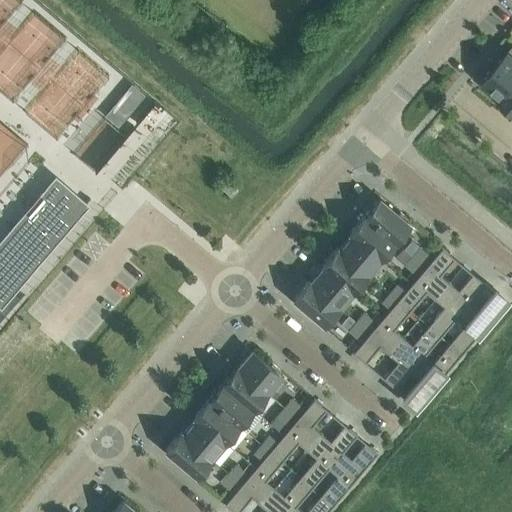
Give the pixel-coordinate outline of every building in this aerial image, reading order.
[(511,46),(482,82),(500,97),(511,83),(511,46)] [(511,83),(500,97),(511,107),(511,83)] [(219,187),(231,197),(238,189),(226,179),(219,187)] [(28,213),(0,245),(0,275),(13,286),(0,302),(0,305),(15,288),(86,204),(90,199),(89,198),(85,203),(63,184),(48,201),(42,195),(27,213),(28,213)] [(379,199),(364,216),(393,241),(408,223),(406,221),(408,219),(400,212),(398,215),(379,199)] [(393,241),(364,216),(350,233),(351,234),(379,258),(393,241)] [(379,258),(351,234),(338,249),(366,273),(379,258)] [(442,247),(397,300),(410,310),(426,292),(435,299),(449,282),(440,275),(451,262),(446,258),(449,254),(442,247)] [(412,256),(419,262),(427,253),(419,247),(412,256)] [(323,267),(351,290),(366,273),(338,249),(337,248),(322,266),(323,267)] [(419,262),(412,256),(404,265),(412,271),(419,262)] [(311,282),(338,305),(351,290),(323,267),(311,282)] [(456,317),(471,301),(485,284),(477,277),(473,281),(469,277),(458,290),(449,282),(435,299),(443,307),(427,325),(440,336),(456,317)] [(338,305),(311,282),(309,281),(294,298),(313,315),(311,317),(318,324),(320,321),(323,323),(338,305)] [(397,284),(389,293),(397,300),(404,290),(399,286),(397,284)] [(389,293),(381,302),(384,304),(389,309),(397,300),(389,293)] [(494,299),(489,295),(479,307),(471,301),(456,317),(464,325),(448,344),(461,354),(506,301),(498,295),(494,299)] [(352,352),(360,359),(363,355),(368,359),(379,346),(388,354),(403,337),(394,329),(410,310),(397,300),(352,352)] [(356,322),(363,328),(371,319),(364,313),(356,322)] [(348,331),(356,322),(349,316),(341,325),(348,331)] [(363,328),(356,322),(348,331),(356,337),(363,328)] [(411,344),(403,337),(388,354),(397,361),(386,374),(391,378),(388,382),(395,389),(410,372),(424,355),(440,336),(427,325),(411,344)] [(407,392),(412,396),(409,400),(416,407),(461,354),(448,344),(432,362),(424,355),(410,372),(418,379),(407,392)] [(280,370),(272,363),(270,365),(253,351),(239,367),(266,391),(280,374),(278,373),(280,370)] [(252,408),(266,391),(239,367),(237,366),(223,383),(252,408)] [(252,408),(223,383),(208,399),(238,424),(252,408)] [(318,409),(321,405),(314,398),(269,451),(282,462),(298,443),(306,450),(321,433),(312,426),(323,413),(318,409)] [(291,413),(299,404),(292,398),(284,407),(291,413)] [(208,399),(194,416),(196,418),(232,451),(248,432),(238,424),(208,399)] [(284,407),(276,416),(284,422),(291,413),(284,407)] [(196,418),(183,433),(210,457),(220,465),(232,451),(196,418)] [(342,452),(357,435),(349,428),(345,432),(341,428),(330,441),(321,433),(306,450),(315,458),(299,476),(312,487),(328,469),(342,452)] [(210,457),(183,433),(181,432),(166,449),(185,466),(183,468),(191,475),(193,472),(195,474),(210,457)] [(269,435),(261,444),(269,451),(276,441),(269,435)] [(261,444),(253,453),(261,460),(269,451),(261,444)] [(333,505),(378,452),(370,446),(366,450),(361,446),(351,458),(342,452),(328,469),(336,475),(320,494),(333,505)] [(260,505),(274,488),(266,480),(282,462),(269,451),(224,503),(232,510),(235,506),(240,510),(251,497),(260,505)] [(228,473),(235,479),(243,470),(236,464),(228,473)] [(235,479),(228,473),(220,482),(228,488),(235,479)] [(291,511),(296,506),(312,487),(299,476),(283,495),(274,488),(260,505),(268,511),(291,511)] [(326,511),(333,505),(320,494),(305,511),(302,511),(296,506),(291,511),(326,511)] [(136,511),(123,500),(112,511),(136,511)]
